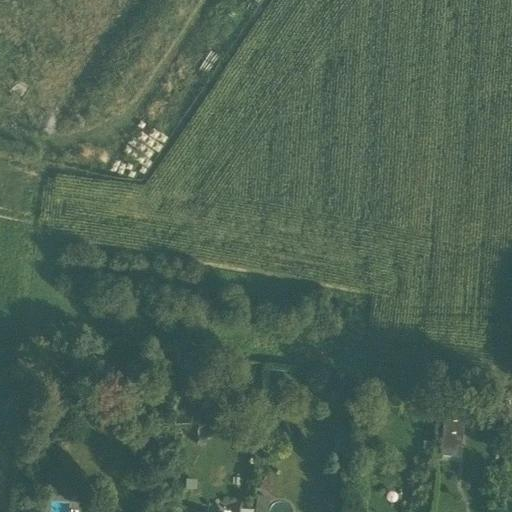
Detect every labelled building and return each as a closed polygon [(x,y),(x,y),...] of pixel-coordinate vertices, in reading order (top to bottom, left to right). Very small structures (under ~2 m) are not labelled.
[(30,360),(54,362),(57,337),(33,334),(30,360)] [(176,377),(178,353),(154,350),(151,375),(176,377)] [(191,355),(178,353),(176,377),(176,379),(187,380),(190,361),(191,355)] [(190,361),(216,364),(216,358),(191,355),(190,361)] [(441,458),(458,460),(463,413),(447,411),(441,458)] [(344,455),(347,431),(335,430),(333,454),(344,455)] [(257,499),(255,511),(266,511),(267,500),(257,499)]
